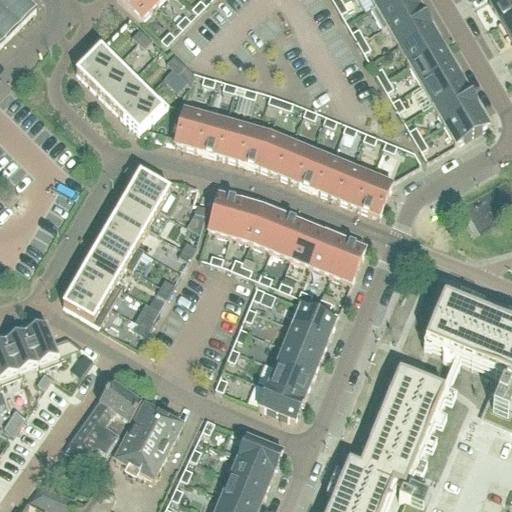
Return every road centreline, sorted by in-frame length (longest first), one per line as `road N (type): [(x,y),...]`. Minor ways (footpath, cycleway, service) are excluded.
road 1 (residential): [(395,244),(161,162)]
road 2 (residential): [(309,454),(395,244)]
road 3 (residential): [(309,454),(209,412),(116,360)]
road 4 (residential): [(395,244),(414,203),(511,145)]
road 5 (residential): [(511,126),(436,0)]
road 6 (residential): [(0,317),(29,308),(116,360)]
